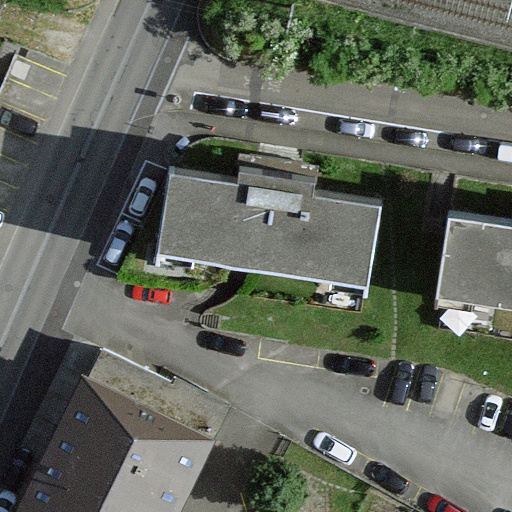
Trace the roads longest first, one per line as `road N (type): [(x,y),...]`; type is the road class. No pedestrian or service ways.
road 1 (residential): [(127,73),(511,136)]
road 2 (tertiary): [(0,368),(127,73)]
